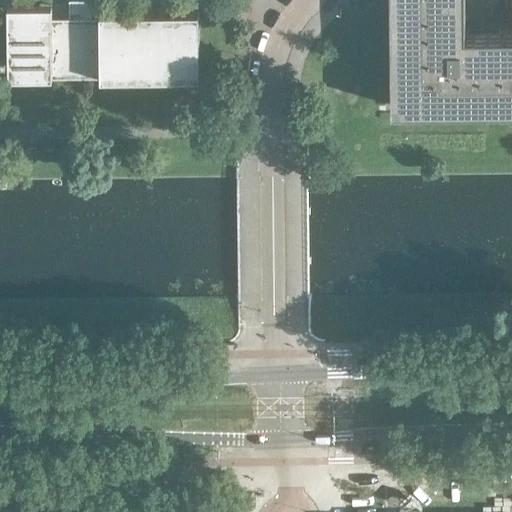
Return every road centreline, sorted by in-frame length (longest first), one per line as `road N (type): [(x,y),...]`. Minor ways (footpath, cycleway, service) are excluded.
road 1 (tertiary): [(0,437),(287,439)]
road 2 (tertiary): [(278,374),(0,389)]
road 3 (tertiary): [(511,375),(278,374)]
road 4 (tertiary): [(287,439),(511,429)]
road 5 (unclassified): [(278,374),(271,153)]
road 6 (residential): [(271,153),(275,51),(313,0)]
